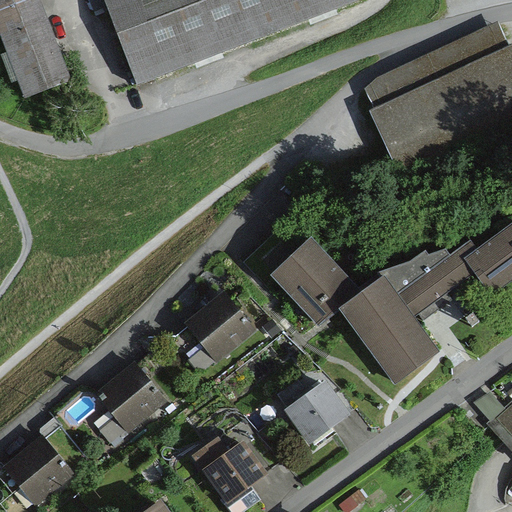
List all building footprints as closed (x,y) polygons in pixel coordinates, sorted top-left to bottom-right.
[(0,0),(0,33),(27,104),(74,87),(41,0),(0,0)] [(369,0),(108,0),(142,88),(370,1),(369,0)] [(371,94),(410,178),(511,131),(511,50),(504,33),(371,94)] [(511,226),(479,251),(467,259),(476,272),(493,295),(511,281),(511,226)] [(316,238),(272,276),(317,327),(340,311),(364,293),(316,238)] [(385,278),(414,317),(476,272),(467,259),(479,251),(471,241),(451,256),(446,249),(385,278)] [(364,293),(340,311),(394,385),(440,352),(414,317),(385,278),(364,293)] [(223,295),(185,324),(203,347),(188,359),(200,374),(253,332),(223,295)] [(133,364),(93,398),(108,415),(95,425),(112,445),(165,401),(133,364)] [(349,416),(325,382),(283,412),(307,445),(349,416)] [(511,406),(489,427),(508,448),(511,443),(511,406)] [(191,457),(229,511),(242,511),(259,501),(251,490),(266,479),(241,444),(229,452),(219,437),(191,457)] [(70,475),(41,438),(2,468),(30,505),(70,475)] [(165,511),(159,503),(146,511),(165,511)]
